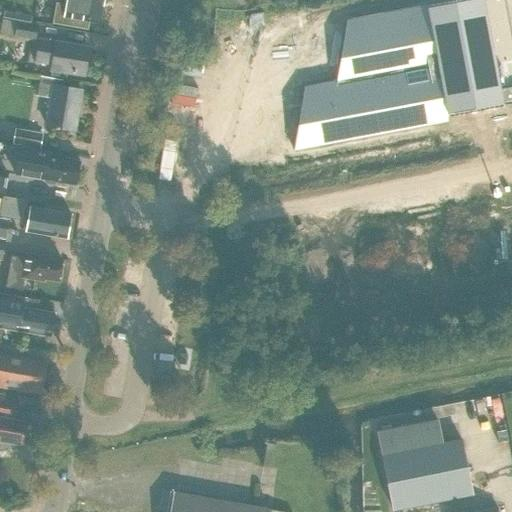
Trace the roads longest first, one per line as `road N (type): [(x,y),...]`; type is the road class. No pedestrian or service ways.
road 1 (tertiary): [(51,511),(135,0)]
road 2 (unknown): [(54,492),(148,478),(244,490)]
